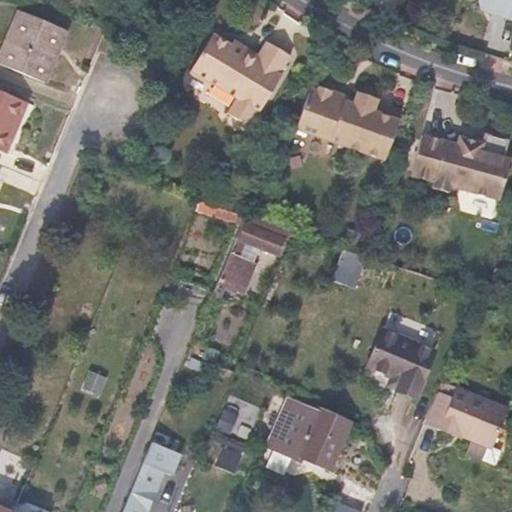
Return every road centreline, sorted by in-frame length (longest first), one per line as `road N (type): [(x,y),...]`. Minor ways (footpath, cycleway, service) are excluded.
road 1 (residential): [(0,321),(93,93)]
road 2 (residential): [(511,82),(395,50),(315,0)]
